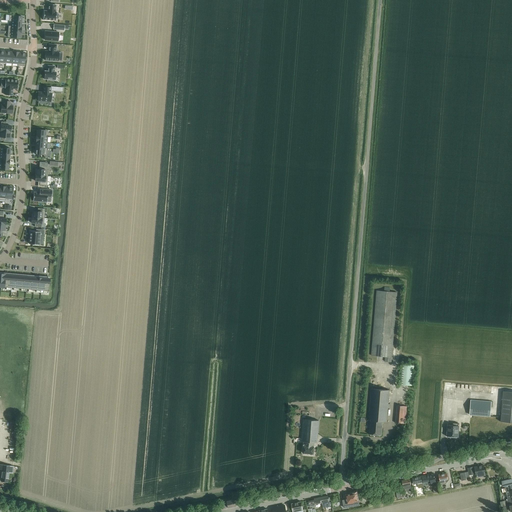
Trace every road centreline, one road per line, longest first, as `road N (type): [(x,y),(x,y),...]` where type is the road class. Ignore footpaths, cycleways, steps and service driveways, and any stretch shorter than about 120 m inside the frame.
road 1 (unclassified): [(340,487),(380,0)]
road 2 (tertiary): [(340,487),(488,457),(508,462)]
road 3 (residential): [(23,182),(19,130),(34,48)]
